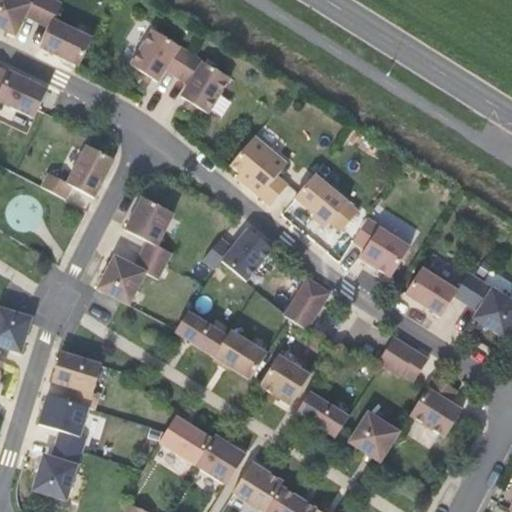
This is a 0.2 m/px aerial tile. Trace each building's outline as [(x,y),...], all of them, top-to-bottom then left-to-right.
[(32,0),(30,4),(20,0),(0,0),(0,29),(15,37),(25,16),(37,22),(47,0),(32,0)] [(52,0),(47,0),(37,22),(51,28),(41,49),(78,67),(92,39),(54,21),(62,4),(52,0)] [(191,55),(153,31),(131,66),(157,83),(165,70),(177,77),(191,55)] [(230,80),(191,55),(177,77),(189,85),(181,97),(208,114),(230,80)] [(47,90),(0,67),(0,101),(34,118),(47,90)] [(287,164),(254,137),(230,166),(239,174),(236,178),(271,206),(288,186),(277,177),(287,164)] [(113,160),(86,147),(67,185),(48,175),(42,188),(66,200),(72,187),(94,199),(113,160)] [(314,175),(295,199),(328,226),(330,223),(341,233),(358,212),(314,175)] [(147,242),(141,255),(164,267),(171,254),(157,247),(173,215),(141,198),(125,231),(147,242)] [(380,228),(367,219),(353,242),(365,250),(359,259),(391,279),(410,248),(379,229),(380,228)] [(231,249),(220,239),(203,260),(215,269),(221,262),(246,282),(272,251),(248,230),(231,249)] [(164,267),(141,255),(134,267),(114,257),(97,289),(129,306),(145,274),(158,280),(164,267)] [(457,292),(421,270),(405,295),(441,318),(454,297),(477,312),(473,319),(504,339),(511,326),(511,301),(468,274),(457,292)] [(330,293),(307,279),(284,316),(307,331),(330,293)] [(0,362),(4,364),(8,350),(20,354),(31,318),(26,316),(0,308),(0,362)] [(187,312),(174,333),(214,358),(227,337),(187,312)] [(230,332),(227,337),(214,358),(250,380),(266,355),(230,332)] [(428,360),(393,338),(378,363),(400,377),(402,375),(414,383),(428,360)] [(75,389),(71,403),(88,408),(99,411),(103,397),(93,394),(101,365),(60,354),(53,383),(75,389)] [(278,357),(259,386),(290,406),(309,376),(278,357)] [(456,391),(434,377),(409,416),(444,439),(462,412),(449,403),(456,391)] [(309,393),(296,413),(335,438),(348,418),(309,393)] [(60,432),(56,445),(82,453),(86,439),(79,438),(88,408),(71,403),(47,396),(38,425),(60,432)] [(367,414),(349,443),(380,463),(398,434),(367,414)] [(159,443),(195,466),(211,440),(175,417),(159,443)] [(246,456),(214,436),(211,440),(195,466),(226,486),(246,456)] [(66,502),(82,453),(56,445),(51,459),(43,456),(32,491),(66,502)] [(232,493),(261,511),(264,511),(280,488),(283,483),(251,463),(232,493)] [(314,511),(316,510),(280,488),(264,511),(314,511)]
